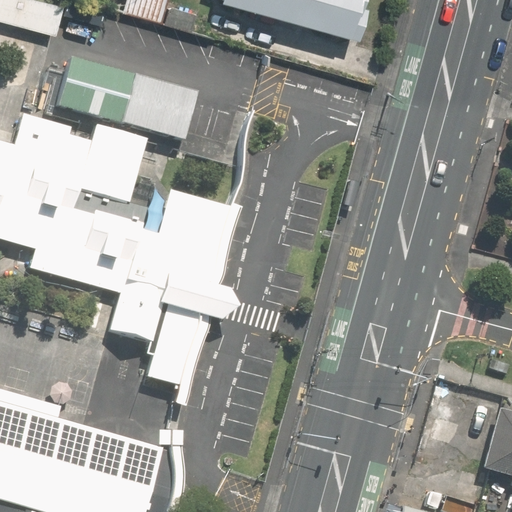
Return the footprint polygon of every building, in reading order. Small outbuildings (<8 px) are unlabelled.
[(61,2),(51,0),(0,0),(0,18),(53,33),(61,2)] [(126,0),(124,11),(162,20),(167,0),(126,0)] [(230,0),(356,35),(365,0),(230,0)] [(197,93),(69,57),(56,105),(184,140),(197,93)] [(27,269),(117,293),(109,330),(154,343),(145,375),(174,384),(223,206),(168,190),(162,214),(125,203),(142,137),(92,125),(89,143),(67,135),(70,127),(21,114),(13,144),(0,140),(0,240),(32,249),(27,269)] [(511,406),(499,403),(481,467),(511,475),(511,490),(508,505),(511,505),(511,406)] [(139,511),(157,450),(0,405),(0,501),(38,511),(139,511)]
